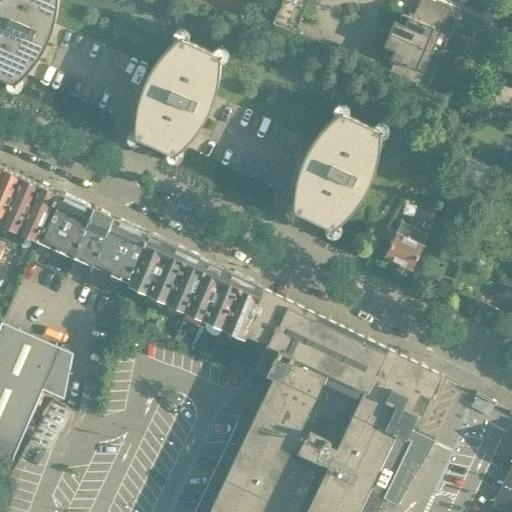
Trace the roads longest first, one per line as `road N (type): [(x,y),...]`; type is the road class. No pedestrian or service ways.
road 1 (residential): [(0,137),(511,377)]
road 2 (unknown): [(262,258),(288,155),(219,130)]
road 3 (unknown): [(99,182),(116,132),(117,98),(77,59)]
